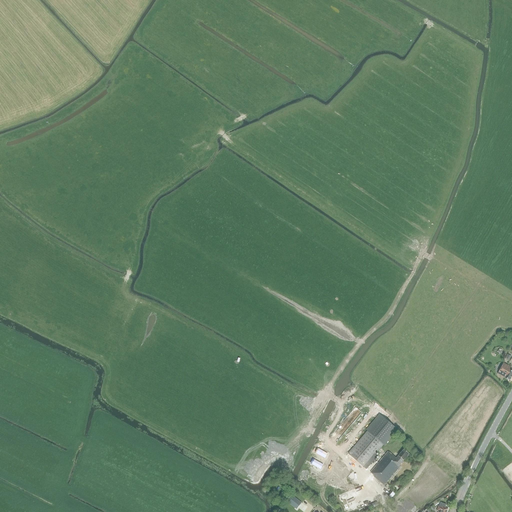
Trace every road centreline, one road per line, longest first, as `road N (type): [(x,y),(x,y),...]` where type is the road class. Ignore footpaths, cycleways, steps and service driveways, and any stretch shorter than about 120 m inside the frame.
road 1 (track): [(325,439),(340,408),(330,387),(362,338),(389,315),(414,268)]
road 2 (tertiary): [(454,511),(511,394)]
